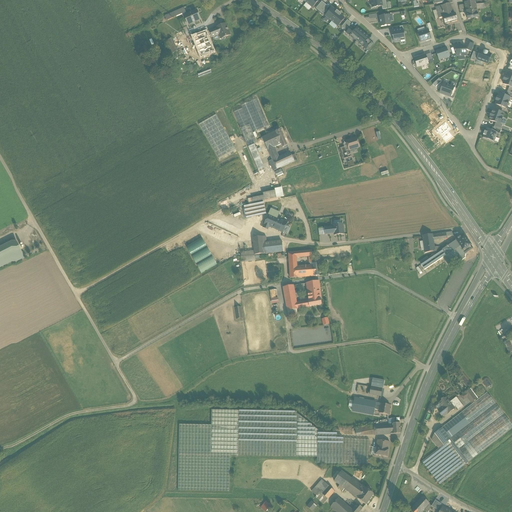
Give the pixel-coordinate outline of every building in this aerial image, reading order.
[(308,0),(306,3),(312,9),(319,0),(318,0),(308,0)] [(370,0),(372,8),(382,7),(381,0),(370,0)] [(465,3),(467,15),(467,20),(478,19),(477,14),(476,9),(475,5),(475,1),(465,3)] [(316,9),(319,12),(325,5),(322,2),(316,9)] [(447,4),(435,8),(436,10),(438,19),(443,17),(453,14),(450,4),(447,4)] [(329,8),(325,5),(319,12),(323,15),(329,8)] [(184,8),(165,17),(167,21),(176,17),(186,12),(184,8)] [(195,8),(187,12),(190,19),(189,19),(191,23),(200,20),(195,8)] [(338,13),(332,8),(325,17),(331,22),(338,13)] [(186,12),(176,17),(181,27),(191,23),(189,19),(190,19),(187,12),(186,12)] [(344,18),(338,13),(331,22),(337,27),(344,18)] [(453,14),(443,17),(445,25),(457,21),(455,14),(453,14)] [(379,17),(381,27),(390,26),(388,16),(379,17)] [(351,24),(347,21),(341,27),(345,30),(351,24)] [(225,24),(216,28),(217,29),(213,30),(215,36),(219,35),(220,38),(224,36),(225,37),(230,35),(225,24)] [(362,33),(357,29),(351,37),(356,41),(362,33)] [(428,31),(417,34),(420,43),(431,39),(428,31)] [(208,39),(206,33),(204,34),(198,36),(194,38),(201,56),(213,52),(209,42),(208,39)] [(368,38),(362,33),(356,41),(362,45),(368,38)] [(171,38),(166,41),(172,54),(178,52),(171,38)] [(456,45),(456,56),(466,56),(466,45),(456,45)] [(477,53),(475,60),(488,65),(493,53),(479,48),(477,53)] [(446,49),(436,52),(439,60),(449,57),(446,49)] [(425,56),(414,59),(417,68),(428,64),(425,56)] [(439,79),(432,85),(435,88),(442,82),(439,79)] [(443,83),(440,93),(451,98),(455,88),(450,86),(443,83)] [(499,95),(495,105),(505,108),(509,98),(499,95)] [(249,102),(261,130),(269,127),(257,99),(249,102)] [(261,130),(249,102),(241,106),(242,109),(253,133),(255,133),(261,130)] [(241,129),(240,129),(248,147),(254,145),(257,143),(255,138),(257,137),(255,133),(253,133),(242,109),(234,112),(241,129)] [(489,121),(500,125),(504,114),(493,110),(489,121)] [(236,150),(216,115),(199,125),(219,160),(236,150)] [(486,129),(483,138),(494,142),(497,133),(486,129)] [(279,130),(275,132),(278,138),(275,139),(278,146),(281,144),(283,148),(287,145),(280,130),(279,130)] [(275,132),(262,139),(268,151),(274,148),(278,146),(275,139),(278,138),(275,132)] [(357,138),(346,141),(347,143),(347,146),(349,150),(356,148),(359,147),(357,138)] [(254,145),(248,147),(258,170),(264,168),(254,145)] [(274,148),(268,151),(272,158),(278,155),(274,148)] [(287,153),(279,157),(280,160),(274,163),(277,170),(295,161),(292,156),(290,152),(287,153)] [(278,155),(272,158),(273,161),(274,163),(280,160),(279,157),(278,155)] [(275,190),(263,192),(263,195),(264,201),(276,198),(275,190)] [(264,203),(244,207),(246,219),(266,215),(264,203)] [(271,210),(264,225),(269,227),(276,230),(280,223),(276,221),(277,218),(279,213),(271,210)] [(277,218),(276,221),(280,223),(276,230),(283,233),(287,223),(277,218)] [(334,234),(334,236),(344,235),(343,225),(338,225),(337,225),(333,226),(334,228),(334,234)] [(219,240),(226,243),(230,235),(223,232),(219,240)] [(432,235),(422,236),(425,253),(435,252),(434,248),(433,240),(432,235)] [(464,235),(442,250),(442,251),(446,256),(447,256),(451,262),(457,258),(459,262),(465,258),(465,255),(464,254),(472,248),(470,246),(471,245),(464,235)] [(186,247),(191,256),(207,246),(202,237),(186,247)] [(16,241),(0,249),(0,270),(24,258),(22,255),(16,241)] [(260,244),(253,244),(253,245),(254,251),(255,256),(255,255),(283,252),(281,241),(267,243),(260,244)] [(253,245),(239,246),(240,253),(254,251),(253,245)] [(191,256),(196,265),(212,255),(207,246),(191,256)] [(443,257),(446,256),(442,251),(430,259),(421,265),(424,270),(443,257)] [(196,265),(201,274),(217,264),(212,255),(196,265)] [(419,262),(421,265),(430,259),(428,256),(419,262)] [(297,264),(289,264),(290,278),(298,278),(297,267),(297,264)] [(309,266),(297,267),(298,278),(314,276),(313,266),(312,266),(309,266)] [(319,281),(307,284),(308,287),(310,302),(321,300),(319,281)] [(296,310),(297,310),(296,303),(293,287),(284,288),(288,311),(296,310)] [(236,320),(243,319),(241,307),(234,308),(236,320)] [(371,387),(370,395),(380,397),(382,389),(371,387)] [(477,399),(470,390),(465,394),(467,397),(472,403),(477,399)] [(511,424),(487,393),(434,434),(443,445),(438,449),(422,462),(440,485),(511,428),(511,424)] [(450,403),(446,398),(445,400),(443,399),(442,400),(442,402),(439,404),(442,408),(438,411),(440,414),(440,415),(441,416),(442,416),(443,417),(447,414),(448,414),(455,409),(454,408),(450,403)] [(463,406),(456,398),(450,403),(454,408),(456,407),(458,410),(463,406)] [(375,403),(355,399),(353,411),(373,415),(374,410),(375,405),(375,403)] [(381,406),(375,405),(374,410),(380,411),(379,414),(388,416),(390,406),(381,404),(381,406)] [(297,412),(211,410),(211,425),(179,425),(178,491),(229,492),(230,456),(317,457),(317,464),(342,464),(343,439),(337,438),(337,434),(318,433),(318,430),(297,414),(297,412)] [(395,424),(390,424),(390,434),(400,434),(400,423),(395,424)] [(389,424),(374,425),(374,434),(375,435),(390,434),(390,424),(389,424)] [(374,425),(359,428),(361,434),(361,435),(374,434),(374,425)] [(434,434),(431,439),(438,449),(443,445),(434,434)] [(369,440),(343,439),(342,464),(342,466),(368,466),(369,440)] [(389,442),(377,440),(376,448),(388,449),(389,442)] [(388,449),(376,448),(375,455),(387,457),(388,449)] [(365,489),(341,471),(333,482),(339,486),(344,489),(357,499),(365,489)] [(329,486),(322,480),(311,492),(313,493),(318,488),(323,492),(329,486)] [(323,492),(318,488),(313,493),(315,495),(323,502),(324,503),(334,492),(329,486),(323,492)] [(373,495),(365,489),(357,499),(365,505),(373,495)] [(322,504),(323,502),(315,495),(313,496),(322,504)] [(422,497),(410,510),(411,511),(422,511),(430,504),(422,497)] [(354,511),(352,510),(338,498),(330,508),(335,511),(354,511)] [(271,505),(265,501),(260,507),(265,511),(271,505)] [(441,504),(435,501),(432,506),(431,506),(437,510),(441,504)] [(312,502),(307,507),(311,511),(316,506),(312,502)]
